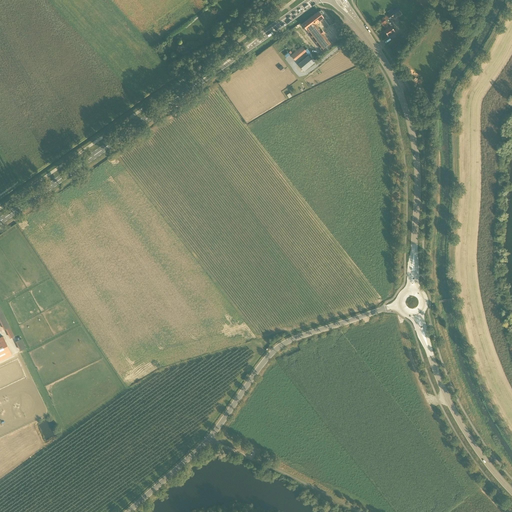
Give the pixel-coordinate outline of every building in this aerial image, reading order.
[(390,20),(401,12),(398,8),(387,16),(390,20)] [(322,30),(320,31),(315,24),(324,18),(321,14),(323,13),(322,11),(321,11),(319,12),(302,25),(321,50),(331,43),(324,34),(325,33),(322,30)] [(385,20),(381,23),(386,30),(384,31),(388,36),(395,31),(391,26),(390,27),(385,20)] [(295,61),(306,51),(302,46),(291,55),(295,61)] [(316,62),(309,55),(298,64),(304,71),(316,62)] [(10,338),(14,336),(0,306),(0,322),(3,330),(6,329),(10,338)] [(0,361),(11,357),(2,337),(0,337),(0,361)] [(20,351),(25,348),(21,338),(15,341),(20,351)]
